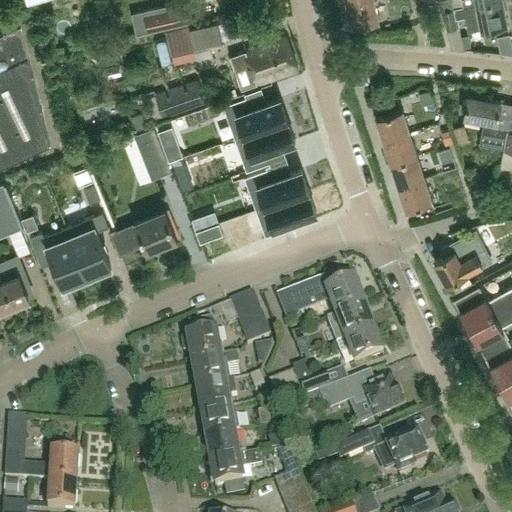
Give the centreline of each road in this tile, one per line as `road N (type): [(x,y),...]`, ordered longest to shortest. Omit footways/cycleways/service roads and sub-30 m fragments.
road 1 (residential): [(97,334),(369,222)]
road 2 (tertiary): [(501,511),(381,247)]
road 3 (residential): [(511,71),(356,59),(320,69)]
road 4 (residential): [(169,511),(159,468),(97,334)]
road 5 (tertiary): [(369,222),(320,69)]
road 6 (residential): [(381,247),(511,207)]
